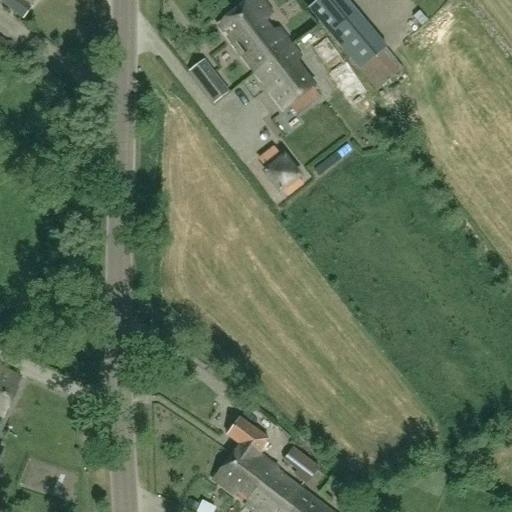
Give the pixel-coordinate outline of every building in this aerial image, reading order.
[(23,19),(36,0),(0,0),(0,1),(23,19)] [(273,32),(265,22),(272,14),(260,0),(251,0),(219,26),(284,109),(289,105),(297,115),(320,97),(312,87),(314,86),(297,63),(300,59),(279,29),(273,32)] [(318,0),(308,8),(360,70),(386,48),(346,0),(318,0)] [(315,30),(300,37),(305,47),(319,40),(315,30)] [(311,49),(329,75),(328,76),(334,85),(353,72),(347,62),(345,63),(327,37),(311,49)] [(0,39),(0,55),(8,45),(0,39)] [(203,59),(189,70),(197,80),(207,73),(210,77),(208,78),(211,83),(204,89),(214,102),(228,91),(203,59)] [(267,172),(280,189),(298,176),(284,159),(267,172)] [(0,415),(3,417),(17,385),(21,377),(0,366),(0,415)] [(261,456),(258,454),(268,440),(239,419),(227,436),(239,445),(213,480),(233,495),(240,490),(250,499),(246,506),(255,511),(256,511),(258,511),(259,511),(330,511),(276,471),(278,468),(261,456)] [(35,457),(35,458),(59,467),(66,447),(28,432),(20,452),(35,457)] [(208,511),(211,509),(198,501),(191,511),(208,511)]
